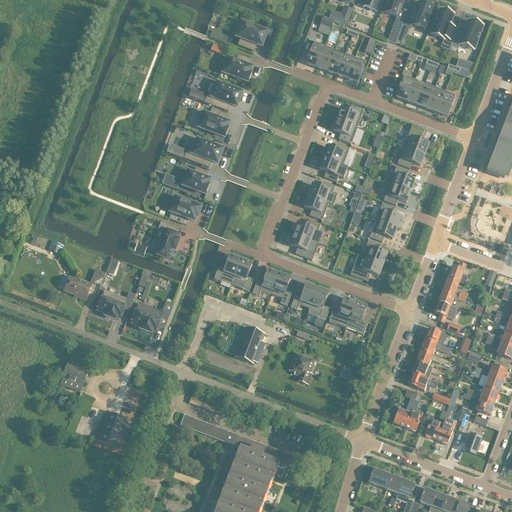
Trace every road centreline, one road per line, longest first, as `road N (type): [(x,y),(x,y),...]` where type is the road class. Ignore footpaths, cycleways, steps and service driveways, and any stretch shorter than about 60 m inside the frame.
road 1 (residential): [(326,83),(263,257),(412,313)]
road 2 (unknown): [(186,372),(209,308),(251,311),(270,329),(247,396)]
road 3 (unclassified): [(186,372),(0,302)]
road 4 (residential): [(322,425),(304,450),(188,410),(181,392),(186,372)]
road 5 (unclassified): [(322,425),(186,372)]
road 6 (residential): [(364,441),(412,313)]
road 7 (residential): [(485,486),(364,441)]
road 8 (residential): [(440,125),(326,83)]
